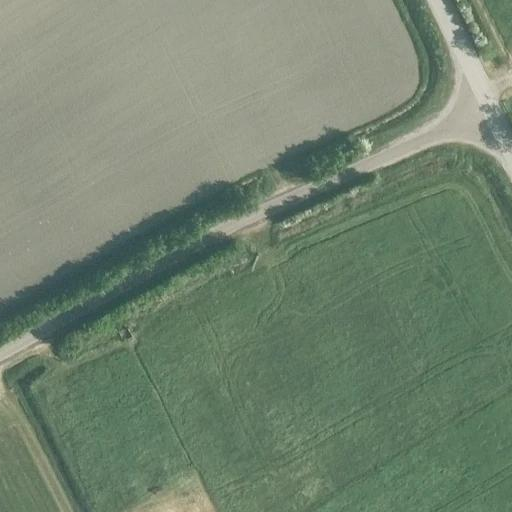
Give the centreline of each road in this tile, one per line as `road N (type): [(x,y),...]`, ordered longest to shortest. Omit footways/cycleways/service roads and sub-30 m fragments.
road 1 (unclassified): [(0,355),(182,252),(485,111)]
road 2 (unclassified): [(485,111),(433,0)]
